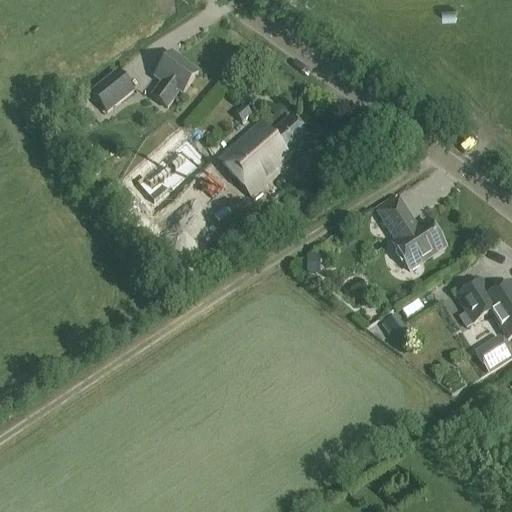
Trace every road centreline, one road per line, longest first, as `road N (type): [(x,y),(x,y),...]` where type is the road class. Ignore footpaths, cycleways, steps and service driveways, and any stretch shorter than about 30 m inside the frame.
road 1 (track): [(0,440),(437,149)]
road 2 (tertiary): [(511,205),(232,0)]
